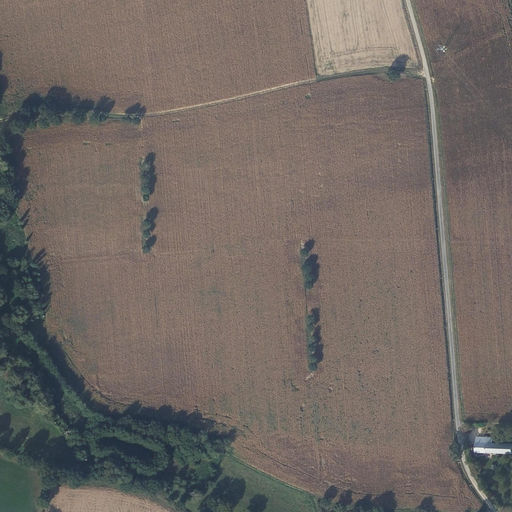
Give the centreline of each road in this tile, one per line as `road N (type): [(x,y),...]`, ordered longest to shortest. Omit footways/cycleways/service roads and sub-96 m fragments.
road 1 (unclassified): [(495,511),(463,459),(433,115),(408,0)]
road 2 (track): [(0,121),(42,113),(161,114),(286,85),(426,71)]
